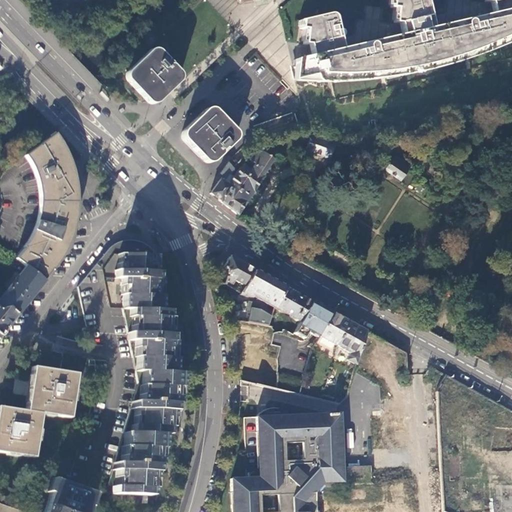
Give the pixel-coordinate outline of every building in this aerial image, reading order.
[(399,24),(429,17),(426,2),(428,1),(427,0),(391,0),(390,9),(395,9),(394,23),(399,24)] [(493,18),(481,20),(484,35),(479,36),(483,50),(485,49),(485,47),(499,44),(499,42),(506,40),(506,37),(511,36),(511,12),(497,16),(494,15),(493,18)] [(303,45),(308,45),(338,38),(340,36),(341,33),(339,31),(335,31),(333,32),(333,27),(335,27),(334,19),(332,16),(330,15),(328,15),(300,21),(300,30),(304,30),(303,45)] [(484,35),(481,20),(474,22),(475,24),(471,25),(469,22),(467,21),(466,21),(464,22),(463,23),(463,26),(456,27),(456,25),(434,31),(431,29),(429,31),(426,32),(414,32),(412,34),(411,35),(412,36),(405,38),(403,36),(401,39),(378,44),(379,46),(372,47),(371,45),(368,44),(365,46),(365,50),(361,51),(361,48),(343,53),(340,51),(338,54),(312,60),(311,57),(294,61),(293,73),(292,82),(295,81),(313,77),(314,81),(316,83),(319,83),(321,83),(323,81),(324,79),(323,77),(331,75),(331,78),(338,77),(339,79),(347,77),(347,80),(362,76),(363,78),(378,75),(378,74),(386,72),(386,75),(462,57),(461,54),(469,52),(470,54),(483,50),(479,36),(484,35)] [(128,83),(147,104),(148,104),(150,105),(154,106),(156,105),(178,83),(179,81),(179,77),(178,74),(158,54),(155,52),(152,52),(148,53),(129,71),(126,75),(126,78),(126,80),(128,83)] [(109,99),(103,92),(100,94),(107,102),(109,99)] [(211,162),(235,140),(235,137),(233,131),(215,112),(209,111),(204,112),(185,132),(182,136),(183,141),(205,164),(211,162)] [(274,151),(303,140),(309,141),(306,151),(330,159),(335,144),(323,140),(313,136),(302,132),(267,145),(262,149),(259,146),(247,160),(233,176),(229,174),(235,167),(230,163),(226,168),(220,175),(223,177),(210,193),(237,214),(261,178),(261,177),(274,159),(270,156),(274,151)] [(67,242),(69,239),(70,236),(73,227),(74,221),(75,213),(76,209),(76,205),(76,196),(75,190),(75,188),(74,184),(74,181),(73,177),(72,175),(69,165),(64,153),(61,147),(53,136),(25,154),(33,166),(38,181),(40,192),(40,206),(37,218),(34,229),(29,239),(24,246),(26,247),(23,250),(21,252),(14,259),(24,267),(41,281),(48,273),(51,270),(56,267),(55,265),(60,257),(67,242)] [(247,160),(259,146),(256,144),(243,157),(247,160)] [(391,161),(385,171),(401,180),(407,170),(391,161)] [(156,273),(157,256),(154,252),(148,246),(140,242),(134,240),(130,240),(124,241),(120,242),(116,244),(111,247),(78,288),(93,360),(62,354),(60,372),(75,374),(75,373),(96,375),(98,384),(70,477),(107,488),(105,494),(110,494),(143,496),(142,503),(146,504),(147,495),(149,495),(151,495),(155,482),(125,478),(128,471),(157,475),(158,472),(163,472),(163,464),(161,464),(176,411),(180,411),(181,403),(179,403),(184,386),(174,343),(177,343),(177,335),(173,335),(161,281),(162,281),(163,273),(156,273)] [(223,285),(227,286),(241,290),(253,270),(228,256),(222,267),(227,269),(223,285)] [(43,282),(41,281),(24,267),(15,279),(0,297),(0,310),(15,317),(43,282)] [(0,297),(15,279),(0,267),(0,297)] [(253,270),(241,290),(240,292),(249,297),(251,295),(257,298),(269,305),(274,308),(285,287),(253,270)] [(313,303),(285,287),(274,308),(299,322),(313,303)] [(269,305),(257,298),(255,303),(247,301),(246,312),(250,313),(248,322),(268,326),(272,313),(267,309),(269,305)] [(331,313),(313,303),(299,322),(293,333),(293,334),(300,339),(307,328),(318,336),(331,313)] [(0,335),(15,317),(0,310),(0,335)] [(349,322),(331,313),(318,336),(337,346),(349,322)] [(466,318),(457,313),(448,329),(456,334),(466,318)] [(366,332),(349,322),(337,346),(351,353),(347,360),(355,364),(366,332)] [(411,357),(366,332),(355,364),(357,372),(375,378),(378,390),(379,417),(369,417),(371,456),(414,453),(411,357)] [(69,418),(75,374),(60,372),(33,368),(30,381),(19,380),(20,369),(16,368),(12,394),(0,391),(0,452),(34,457),(41,414),(69,418)] [(270,416),(244,417),(240,451),(248,477),(231,478),(232,511),(316,511),(315,511),(314,493),(323,482),(343,481),(343,478),(342,466),(342,455),(340,417),(337,417),(337,414),(278,417),(278,408),(274,407),(269,408),(270,416)] [(155,482),(157,475),(128,471),(125,478),(155,482)] [(417,511),(416,476),(364,478),(365,511),(417,511)] [(84,511),(91,493),(53,480),(41,511),(21,511),(0,504),(0,511),(84,511)]
